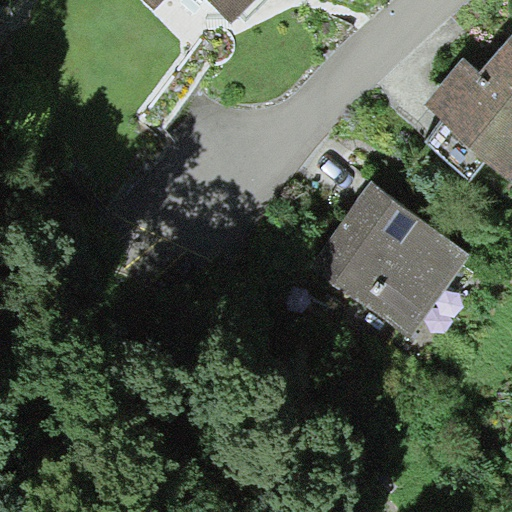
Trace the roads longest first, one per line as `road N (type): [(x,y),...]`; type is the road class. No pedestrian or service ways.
road 1 (residential): [(285,132),(250,123),(208,144),(195,190),(205,216),(242,239),(271,238),(303,214),(311,167)]
road 2 (residential): [(435,0),(285,132)]
